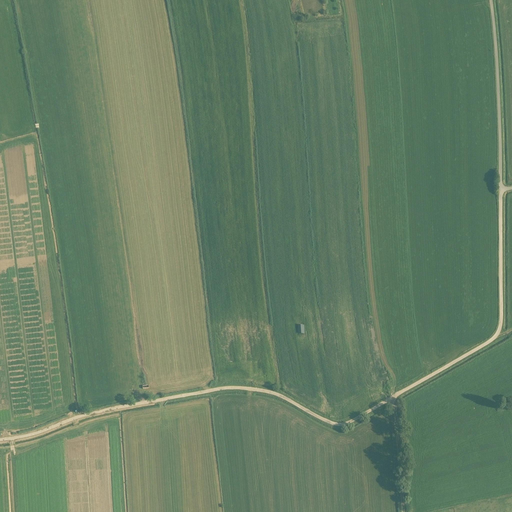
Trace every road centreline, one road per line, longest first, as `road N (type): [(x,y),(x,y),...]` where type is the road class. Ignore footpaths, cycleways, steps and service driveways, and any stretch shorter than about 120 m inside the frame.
road 1 (track): [(0,440),(112,408),(231,388),(275,393),(330,423),(348,423),(497,333),(501,191)]
road 2 (unclassified): [(501,191),(491,0)]
